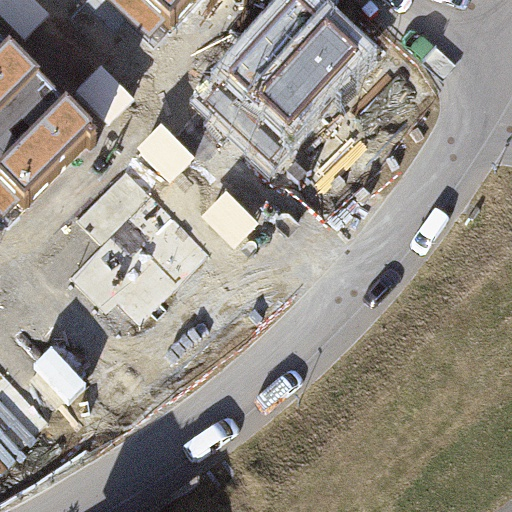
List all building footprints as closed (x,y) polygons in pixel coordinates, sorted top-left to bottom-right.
[(141,0),(171,27),(196,0),(141,0)] [(230,84),(288,138),(356,65),(299,11),(230,84)] [(0,125),(43,84),(0,40),(0,125)] [(0,125),(0,183),(26,210),(98,140),(43,84),(0,125)] [(82,267),(138,324),(209,254),(154,198),(82,267)] [(0,469),(49,422),(0,372),(0,469)]
